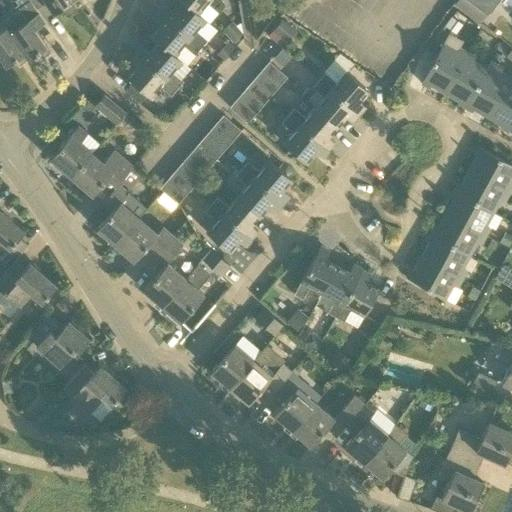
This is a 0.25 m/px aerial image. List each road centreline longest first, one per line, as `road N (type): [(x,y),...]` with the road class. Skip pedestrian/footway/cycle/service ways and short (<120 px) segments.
road 1 (residential): [(170,393),(1,149)]
road 2 (residential): [(170,393),(333,193)]
road 3 (residential): [(465,127),(443,172),(411,204),(404,249),(384,257),(360,243),(339,219),(333,193)]
road 4 (residential): [(386,511),(281,472),(170,393)]
road 5 (residential): [(1,149),(86,71),(128,0)]
road 6 (residential): [(170,393),(152,420),(107,437),(45,440),(0,416)]
road 7 (residential): [(333,193),(380,128),(402,113),(420,107),(465,127)]
